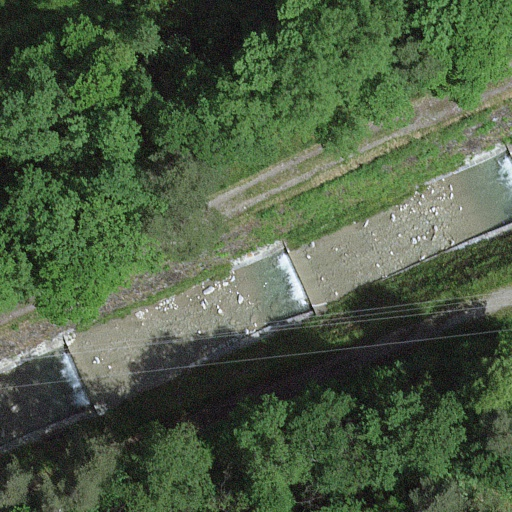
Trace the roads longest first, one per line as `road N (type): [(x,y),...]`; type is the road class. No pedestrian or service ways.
road 1 (track): [(0,315),(511,78)]
road 2 (track): [(511,301),(0,509)]
